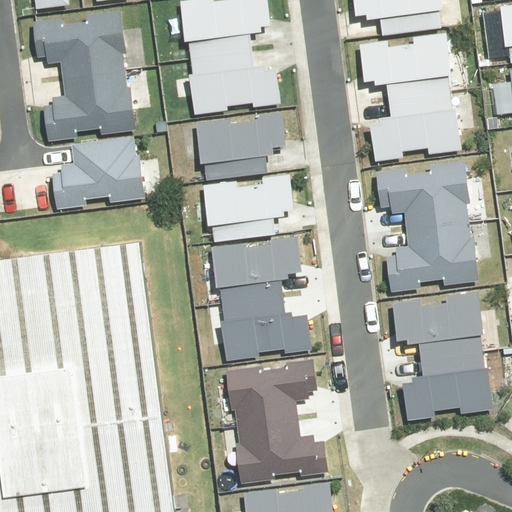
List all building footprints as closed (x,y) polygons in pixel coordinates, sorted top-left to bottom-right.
[(39,0),(41,12),(77,6),(76,0),(101,0),(102,6),(137,0),(39,0)] [(222,0),(188,0),(201,118),(241,113),(240,107),(256,105),(257,114),(291,110),(286,67),(257,70),(253,29),(275,27),(272,0),(239,0),(223,2),(222,0)] [(387,30),(449,23),(446,0),(358,0),(359,11),(369,10),(370,14),(385,12),(387,30)] [(141,131),(128,10),(94,14),(95,22),(68,25),(67,16),(45,19),(49,58),(72,56),(76,97),(48,100),(53,143),(86,139),(85,130),(102,128),(102,135),(141,131)] [(470,156),(456,35),(422,39),(423,48),(396,51),(395,41),(373,44),(378,83),(400,81),(405,122),(376,125),(381,168),(415,165),(414,155),(430,154),(431,160),(470,156)] [(200,120),(206,182),(268,175),(267,158),(282,156),(281,152),(291,152),(287,113),(257,116),(258,121),(236,123),(235,116),(200,120)] [(150,202),(143,140),(81,146),(83,164),(68,166),(68,169),(59,170),(63,209),(92,206),(92,201),(114,199),(115,206),(150,202)] [(485,282),(472,161),(437,165),(438,174),(412,177),(411,167),(389,170),(393,209),(416,207),(420,248),(392,251),(396,294),(430,290),(429,281),(445,279),(446,286),(485,282)] [(210,184),(216,246),(278,240),(277,222),(292,221),(291,217),(301,216),(297,177),(267,180),(268,185),(246,187),(245,181),(210,184)] [(260,247),(219,250),(230,365),(276,361),(275,351),(292,350),(292,355),(322,353),(320,325),(292,327),(288,286),(311,284),(307,242),(282,244),(283,253),(261,255),(260,247)] [(0,511),(188,511),(157,244),(0,261),(0,511)] [(499,410),(486,289),(452,293),(453,301),(426,304),(425,295),(403,297),(407,337),(430,334),(435,375),(406,379),(411,422),(444,418),(443,409),(460,407),(460,414),(499,410)] [(511,311),(500,336),(511,341),(511,311)] [(269,363),(229,367),(239,481),(285,477),(284,468),(301,466),(302,472),(332,469),(329,441),(301,443),(297,402),(321,400),(317,358),(291,360),(292,370),(270,372),(269,363)] [(511,437),(498,430),(470,485),(511,507),(511,437)] [(293,484),(253,487),(254,511),(343,511),(341,479),(315,481),(316,491),(294,493),(293,484)]
